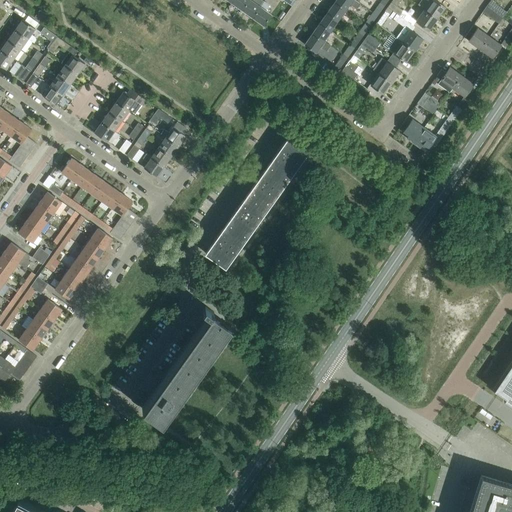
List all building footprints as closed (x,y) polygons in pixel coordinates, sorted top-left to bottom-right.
[(242,9),(248,0),(232,0),(231,2),(242,9)] [(252,17),(260,6),(251,0),(248,0),(242,9),(252,17)] [(360,3),(355,0),(335,0),(335,1),(346,9),(349,4),(355,9),(360,3)] [(416,19),(397,5),(400,0),(391,0),(387,6),(400,15),(413,24),(416,19)] [(445,6),(437,0),(436,0),(430,0),(428,3),(423,0),(421,0),(418,4),(424,9),(438,18),(442,13),(441,13),(445,6)] [(507,11),(490,0),(486,6),(502,18),(507,11)] [(346,9),(335,1),(327,12),(338,20),(346,9)] [(377,15),(385,5),(380,1),(372,12),(377,15)] [(271,14),(260,6),(252,17),(263,24),(271,14)] [(400,15),(387,6),(375,23),(380,27),(389,14),(396,20),(400,15)] [(502,18),(486,6),(482,11),(498,23),(502,18)] [(41,22),(46,14),(39,9),(34,17),(41,22)] [(434,24),(438,18),(424,9),(416,20),(421,24),(429,29),(433,23),(434,24)] [(338,20),(327,12),(320,22),(331,30),(338,20)] [(370,26),(377,15),(372,12),(365,23),(370,26)] [(400,15),(396,20),(404,25),(409,29),(413,24),(400,15)] [(35,27),(26,21),(23,19),(15,29),(28,38),(34,42),(36,39),(36,37),(31,33),(35,27)] [(331,30),(320,22),(312,33),(323,41),(323,40),(331,30)] [(362,37),(370,26),(365,23),(357,33),(362,37)] [(49,47),(57,36),(44,27),(40,32),(47,37),(47,38),(51,41),(47,46),(49,47)] [(480,49),(489,36),(477,27),(468,40),(480,49)] [(506,48),(511,38),(511,27),(505,37),(506,38),(501,44),(506,48)] [(28,38),(15,29),(8,39),(20,48),(28,38)] [(423,38),(415,32),(409,29),(405,35),(400,31),(396,37),(415,50),(419,45),(418,45),(423,38)] [(323,41),(312,33),(304,44),(315,51),(319,46),(326,51),(330,45),(323,40),(323,41)] [(354,47),(362,37),(357,33),(350,44),(354,47)] [(369,33),(365,38),(377,46),(380,41),(369,33)] [(70,45),(57,36),(49,47),(54,51),(58,45),(66,50),(70,45)] [(501,44),(489,36),(480,49),(492,57),(501,44)] [(411,56),(415,50),(396,37),(388,48),(393,52),(402,58),(406,61),(410,55),(411,56)] [(377,46),(365,38),(354,54),(357,56),(365,46),(373,51),(377,46)] [(20,48),(8,39),(1,50),(13,58),(20,48)] [(347,58),(354,47),(350,44),(342,54),(347,58)] [(13,58),(1,50),(0,50),(0,64),(6,69),(13,58)] [(37,50),(32,57),(38,61),(42,54),(37,50)] [(85,63),(74,55),(69,51),(62,61),(65,64),(77,73),(85,63)] [(340,68),(345,60),(347,58),(342,54),(340,57),(335,65),(340,68)] [(353,62),(357,56),(354,54),(346,65),(342,70),(354,79),(357,74),(354,71),(358,66),(353,62)] [(45,56),(40,62),(45,66),(50,59),(45,56)] [(33,67),(38,61),(32,57),(28,63),(33,67)] [(400,70),(395,67),(387,60),(382,67),(377,63),(373,69),(392,82),(396,77),(395,76),(400,70)] [(41,73),(45,66),(40,62),(35,69),(41,73)] [(23,81),(30,71),(21,64),(17,70),(21,73),(18,77),(23,81)] [(70,83),(77,73),(65,64),(58,75),(70,83)] [(446,72),(441,69),(437,75),(441,78),(438,83),(449,91),(452,87),(462,75),(450,66),(446,72)] [(388,87),(392,82),(373,69),(370,74),(375,78),(370,84),(383,93),(388,87)] [(33,72),(25,83),(31,86),(38,76),(33,72)] [(63,94),(70,83),(58,75),(54,80),(50,77),(46,82),(50,85),(63,94)] [(473,83),(462,75),(452,87),(463,95),(448,116),(453,120),(473,93),(469,90),(473,83)] [(55,104),(63,94),(50,85),(43,95),(55,104)] [(124,91),(116,101),(128,109),(134,114),(141,104),(142,104),(145,99),(132,89),(129,94),(124,91)] [(441,103),(433,98),(425,92),(421,97),(437,108),(441,103)] [(437,108),(421,97),(417,102),(433,114),(437,108)] [(128,109),(116,101),(109,111),(121,120),(128,109)] [(0,127),(1,128),(11,114),(1,107),(0,108),(0,127)] [(172,118),(158,108),(150,120),(155,123),(159,117),(168,123),(172,118)] [(121,120),(109,111),(102,121),(114,130),(121,120)] [(11,135),(21,121),(11,114),(1,128),(11,135)] [(435,146),(453,120),(448,116),(435,135),(424,127),(413,142),(425,151),(430,143),(435,146)] [(424,127),(420,124),(412,118),(403,131),(408,135),(407,137),(413,142),(424,127)] [(31,129),(21,121),(11,135),(21,143),(23,140),(26,136),(27,135),(28,135),(30,132),(30,131),(31,129)] [(119,134),(114,130),(102,121),(94,132),(107,141),(111,135),(116,138),(119,134)] [(177,121),(173,126),(169,132),(164,128),(160,133),(166,136),(178,145),(185,135),(184,134),(187,129),(177,121)] [(138,122),(133,129),(139,132),(143,126),(138,122)] [(146,128),(141,134),(146,138),(151,131),(146,128)] [(134,139),(139,132),(133,129),(129,135),(134,139)] [(142,145),(146,138),(141,134),(136,141),(142,145)] [(277,152),(268,164),(288,178),(309,149),(289,134),(280,147),(276,151),(277,152)] [(36,143),(26,136),(23,140),(33,147),(36,143)] [(171,155),(178,145),(166,136),(158,147),(171,155)] [(126,139),(119,149),(124,153),(131,142),(126,139)] [(23,140),(21,143),(20,145),(29,152),(33,147),(23,140)] [(126,155),(135,161),(140,154),(137,151),(139,148),(134,144),(126,155)] [(29,152),(20,145),(16,150),(26,157),(29,152)] [(164,165),(171,155),(158,147),(151,157),(164,165)] [(12,156),(2,149),(0,151),(0,153),(9,160),(12,156)] [(26,157),(16,150),(13,155),(23,162),(26,157)] [(164,165),(151,157),(146,153),(143,158),(148,161),(144,167),(156,176),(164,165)] [(23,162),(13,155),(12,156),(9,160),(19,167),(23,162)] [(0,172),(4,175),(11,165),(0,156),(0,172)] [(72,179),(82,165),(71,157),(69,159),(66,163),(67,163),(61,171),(72,179)] [(267,208),(288,178),(268,164),(259,176),(255,181),(256,181),(247,193),(267,208)] [(81,185),(91,171),(82,165),(72,179),(81,185)] [(92,193),(102,179),(91,171),(81,185),(92,193)] [(102,200),(112,186),(102,179),(92,193),(102,200)] [(63,191),(61,189),(53,183),(49,188),(59,196),(62,192),(63,191)] [(112,207),(122,193),(112,186),(102,200),(112,207)] [(61,201),(47,191),(40,201),(54,211),(61,201)] [(72,199),(62,192),(59,196),(69,203),(72,199)] [(132,201),(122,193),(112,207),(122,215),(124,213),(127,208),(128,207),(129,207),(131,204),(131,203),(132,201)] [(246,237),(267,208),(247,193),(239,206),(238,205),(234,210),(235,211),(226,223),(246,237)] [(82,206),(72,199),(69,203),(79,210),(82,206)] [(54,211),(40,201),(33,211),(47,221),(54,211)] [(92,214),(86,209),(87,207),(83,205),(82,206),(79,210),(90,217),(92,214)] [(137,215),(127,208),(124,213),(133,220),(137,215)] [(71,223),(79,213),(75,210),(68,221),(71,223)] [(47,221),(33,211),(25,221),(39,231),(47,221)] [(124,213),(122,215),(120,218),(130,225),(133,220),(124,213)] [(102,221),(92,214),(90,217),(100,224),(102,221)] [(85,217),(81,215),(74,225),(77,228),(85,217)] [(130,225),(120,218),(117,222),(127,229),(130,225)] [(39,231),(25,221),(18,232),(32,242),(39,231)] [(64,233),(71,223),(68,221),(60,231),(64,233)] [(113,228),(102,221),(100,224),(110,232),(113,228)] [(127,229),(117,222),(113,227),(123,234),(127,229)] [(225,267),(246,237),(226,223),(218,235),(217,235),(214,240),(205,253),(225,267)] [(70,238),(77,228),(74,225),(66,235),(70,238)] [(105,247),(112,237),(98,227),(91,237),(105,247)] [(123,234),(113,227),(113,228),(110,232),(120,239),(123,234)] [(57,244),(64,233),(60,231),(53,241),(57,244)] [(63,248),(70,238),(66,235),(59,245),(63,248)] [(98,258),(105,247),(91,237),(84,247),(98,258)] [(31,255),(19,247),(11,241),(4,252),(18,262),(26,267),(30,261),(28,260),(31,255)] [(56,258),(63,248),(59,245),(52,256),(56,258)] [(39,247),(35,252),(46,259),(49,254),(39,247)] [(91,268),(98,258),(84,247),(76,258),(91,268)] [(0,264),(11,272),(18,262),(4,252),(0,256),(0,264)] [(46,259),(35,252),(32,256),(42,264),(46,259)] [(52,263),(56,258),(52,256),(45,266),(48,268),(52,263)] [(83,278),(91,268),(76,258),(69,268),(83,278)] [(11,272),(0,264),(0,279),(3,282),(11,272)] [(76,288),(83,278),(69,268),(62,278),(76,288)] [(31,271),(24,281),(28,284),(35,274),(31,271)] [(37,276),(34,281),(44,288),(47,283),(37,276)] [(69,298),(76,288),(62,278),(55,288),(69,298)] [(21,294),(28,284),(24,281),(17,292),(21,294)] [(44,288),(34,281),(23,296),(27,299),(29,300),(35,290),(40,293),(44,288)] [(13,304),(21,294),(17,292),(10,302),(13,304)] [(20,309),(27,299),(23,296),(16,306),(20,309)] [(62,308),(54,302),(48,298),(41,308),(54,318),(62,308)] [(6,315),(13,304),(10,302),(2,312),(6,315)] [(230,327),(231,326),(212,313),(214,311),(210,309),(205,305),(202,309),(207,313),(203,319),(204,320),(158,385),(156,384),(150,392),(152,393),(141,408),(143,409),(162,423),(163,422),(162,422),(230,327)] [(12,319),(20,309),(16,306),(9,316),(12,319)] [(47,328),(54,318),(41,308),(33,319),(47,328)] [(14,328),(9,324),(12,319),(9,316),(1,327),(10,333),(14,328)] [(40,339),(47,328),(33,319),(26,329),(40,339)] [(33,349),(40,339),(26,329),(19,339),(33,349)] [(16,341),(6,334),(4,338),(14,345),(16,341)] [(27,348),(16,341),(14,345),(24,352),(27,348)] [(37,355),(29,350),(27,348),(24,352),(23,353),(33,360),(37,355)] [(33,360),(23,353),(20,358),(30,365),(33,360)] [(10,373),(13,367),(15,366),(4,358),(0,364),(0,376),(4,380),(10,373)] [(30,365),(20,358),(17,363),(26,370),(30,365)] [(511,361),(493,390),(505,398),(503,400),(511,405),(511,361)] [(26,370),(17,363),(15,366),(13,367),(23,374),(26,370)] [(23,374),(13,367),(10,373),(19,380),(23,374)] [(141,437),(135,445),(142,450),(148,442),(141,437)] [(511,511),(511,483),(481,474),(468,511),(511,511)] [(9,511),(42,511),(41,511),(44,507),(35,502),(32,507),(17,498),(9,511)]
